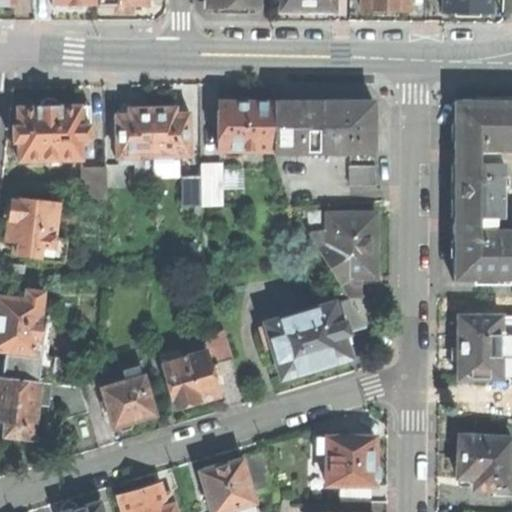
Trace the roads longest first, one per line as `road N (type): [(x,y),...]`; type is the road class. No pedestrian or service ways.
road 1 (residential): [(413,374),(0,500)]
road 2 (residential): [(413,374),(412,56)]
road 3 (secondary): [(183,52),(412,56)]
road 4 (secondary): [(0,50),(183,52)]
road 5 (residential): [(412,511),(413,374)]
